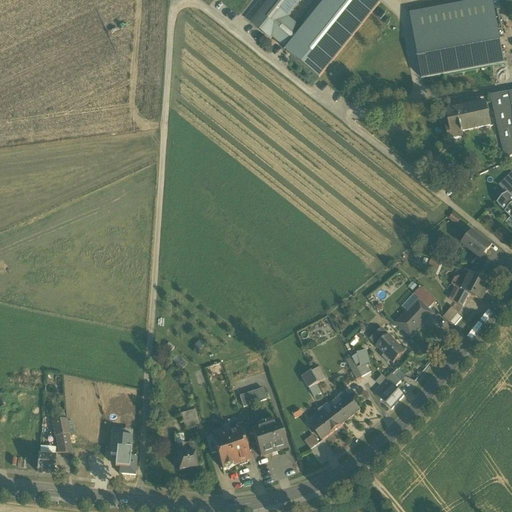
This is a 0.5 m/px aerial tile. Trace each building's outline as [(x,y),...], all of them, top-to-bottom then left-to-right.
[(270,39),(272,37),(287,18),(301,0),(269,0),(251,23),(270,39)] [(327,0),(303,31),(287,18),(272,37),(287,50),(286,51),(319,78),(380,3),(375,0),(327,0)] [(410,14),(422,80),(504,65),(491,0),(490,0),(478,2),(410,14)] [(511,92),(491,96),(505,160),(511,156),(511,92)] [(460,127),(462,133),(490,127),(485,103),(470,106),(471,109),(448,114),(448,111),(446,112),(450,127),(450,129),(460,127)] [(470,106),(448,111),(448,114),(471,109),(470,106)] [(450,129),(450,127),(445,128),(448,142),(463,139),(462,133),(452,135),(450,129)] [(452,135),(462,133),(460,127),(450,129),(452,135)] [(511,172),(503,181),(508,187),(511,182),(511,172)] [(507,194),(511,199),(511,198),(511,182),(508,187),(503,181),(499,185),(504,191),(507,194)] [(498,204),(506,212),(511,206),(511,199),(507,194),(498,204)] [(454,225),(460,218),(452,212),(447,218),(454,225)] [(463,246),(474,255),(481,261),(490,249),(472,234),(463,246)] [(468,262),(476,268),(479,262),(479,263),(481,261),(474,255),(468,262)] [(427,272),(433,275),(437,264),(431,262),(427,272)] [(476,268),(472,275),(491,284),(497,272),(479,263),(479,262),(476,268)] [(482,302),(491,284),(472,275),(470,274),(470,276),(464,273),(462,278),(456,280),(454,283),(455,288),(462,292),(469,296),(482,302)] [(420,300),(429,309),(435,302),(421,288),(414,295),(420,300)] [(449,300),(455,304),(462,292),(455,288),(449,300)] [(469,296),(462,292),(455,304),(462,309),(469,296)] [(420,300),(414,295),(402,309),(407,314),(418,302),(420,300)] [(397,324),(411,337),(432,315),(418,302),(407,314),(397,324)] [(451,323),(458,315),(452,308),(443,318),(443,319),(450,325),(451,323)] [(451,323),(456,327),(463,318),(458,315),(451,323)] [(372,343),(376,348),(388,337),(381,330),(374,336),(376,339),(372,343)] [(388,360),(393,365),(405,354),(388,337),(376,348),(386,357),(384,359),(386,361),(388,360)] [(366,352),(357,354),(357,356),(360,365),(360,367),(366,365),(370,364),(366,352)] [(176,357),(172,363),(183,371),(187,366),(176,357)] [(352,371),(357,369),(356,367),(352,359),(351,358),(347,361),(352,371)] [(366,365),(357,370),(357,369),(352,371),(357,381),(362,378),(371,374),(366,365)] [(319,368),(312,372),(302,378),(309,389),(316,385),(318,384),(325,380),(319,368)] [(392,376),(401,383),(406,378),(397,370),(392,376)] [(375,383),(380,387),(386,381),(386,380),(382,376),(375,383)] [(390,385),(395,390),(401,383),(392,376),(388,380),(392,383),(390,385)] [(374,393),(392,410),(403,397),(395,390),(390,385),(386,381),(380,387),(374,393)] [(309,389),(314,399),(321,395),(316,385),(309,389)] [(240,397),(243,408),(266,401),(262,390),(240,397)] [(336,408),(332,411),(343,426),(360,413),(344,392),(337,397),(338,398),(342,403),(336,408)] [(332,403),(336,408),(342,403),(338,398),(332,403)] [(328,404),(322,409),(327,415),(332,411),(328,404)] [(322,442),(343,426),(332,411),(327,415),(322,409),(317,413),(322,419),(311,427),(322,442)] [(292,414),(295,419),(302,415),(299,410),(292,414)] [(181,416),(185,431),(198,427),(194,412),(181,416)] [(55,431),(56,438),(69,435),(66,421),(58,422),(54,424),(55,431)] [(252,433),(260,458),(271,455),(277,453),(276,453),(287,449),(279,424),(271,427),(269,423),(258,426),(260,431),(252,433)] [(239,432),(243,443),(248,441),(243,424),(236,426),(238,432),(239,432)] [(222,427),(225,436),(232,434),(229,425),(222,427)] [(133,432),(113,430),(112,432),(123,433),(122,437),(132,438),(133,432)] [(232,434),(225,436),(236,466),(249,462),(243,443),(239,432),(238,432),(232,434)] [(59,454),(72,456),(69,435),(56,438),(59,454)] [(112,436),(110,456),(116,457),(115,468),(119,469),(129,470),(130,458),(132,438),(122,437),(112,436)] [(205,438),(210,455),(216,453),(212,441),(213,440),(211,436),(205,438)] [(222,471),(236,466),(225,436),(213,440),(212,441),(216,453),(219,455),(218,457),(222,471)] [(305,443),(311,451),(319,444),(313,436),(305,443)] [(177,467),(178,472),(196,470),(193,445),(175,447),(177,457),(176,457),(176,462),(177,467)] [(40,449),(39,457),(55,458),(55,453),(55,454),(54,450),(40,449)] [(54,474),(55,458),(39,457),(37,472),(54,474)] [(119,475),(135,477),(137,459),(130,458),(129,470),(119,469),(119,475)]
